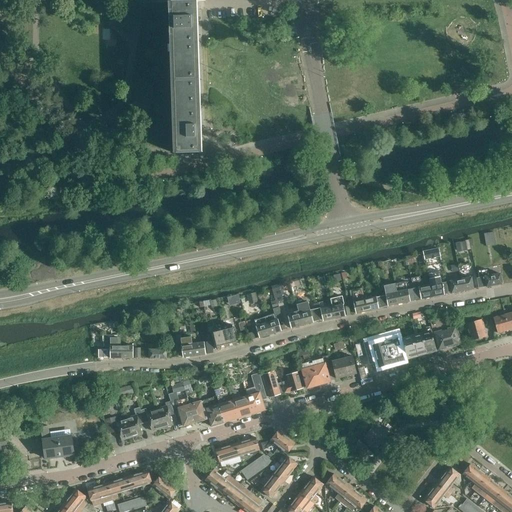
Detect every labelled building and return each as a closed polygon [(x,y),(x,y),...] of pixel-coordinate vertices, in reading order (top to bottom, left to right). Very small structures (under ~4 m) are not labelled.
[(199,127),(195,29),(196,28),(197,28),(197,27),(197,26),(198,26),(198,19),(195,19),(195,13),(194,1),(172,2),(169,2),(174,153),(199,153),(199,135),(202,135),(201,127),(199,127)] [(496,244),(494,232),(483,234),(486,246),(496,244)] [(425,258),(439,257),(438,249),(424,250),(425,258)] [(415,265),(413,256),(407,257),(409,266),(415,265)] [(444,295),(442,283),(445,283),(442,269),(436,270),(439,284),(430,286),(433,297),(444,295)] [(502,284),(500,274),(488,276),(487,270),(478,271),(479,279),(477,279),(479,288),(486,287),(502,284)] [(433,297),(430,286),(422,287),(420,277),(411,278),(413,284),(409,285),(414,299),(415,299),(421,298),(422,299),(433,297)] [(474,289),(472,278),(461,280),(463,291),(474,289)] [(463,291),(461,280),(450,282),(452,293),(463,291)] [(285,300),(281,286),(276,288),(275,286),(271,287),(275,301),(276,302),(278,302),(285,300)] [(410,302),(408,290),(397,292),(399,304),(410,302)] [(399,304),(397,292),(386,295),(386,296),(381,297),(383,307),(388,306),(399,304)] [(258,299),(256,293),(246,295),(248,302),(258,299)] [(383,307),(381,297),(376,298),(376,297),(365,300),(367,311),(378,309),(383,307)] [(334,318),(332,307),(321,310),(318,298),(313,299),(318,321),(323,320),(323,321),(334,318)] [(318,321),(313,299),(308,300),(311,310),(307,311),(307,309),(299,311),(302,325),(313,322),(318,321)] [(367,311),(365,300),(353,302),(356,313),(367,311)] [(282,315),(278,302),(276,302),(275,301),(271,302),(275,317),(282,315)] [(345,316),(343,305),(332,307),(334,318),(345,316)] [(302,325),(299,311),(290,314),(290,316),(288,317),(291,328),(302,325)] [(509,330),(505,315),(493,318),(498,333),(509,330)] [(461,343),(454,319),(431,325),(433,332),(438,350),(461,344),(461,343)] [(487,336),(482,319),(466,324),(471,341),(487,336)] [(281,331),(278,320),(267,323),(271,335),(281,331)] [(271,335),(267,323),(256,327),(260,338),(271,335)] [(237,345),(233,328),(232,325),(223,327),(227,347),(237,345)] [(227,347),(223,327),(213,330),(217,349),(227,347)] [(406,339),(412,338),(422,335),(432,332),(430,327),(420,330),(420,329),(405,334),(406,337),(406,339)] [(400,331),(367,340),(373,361),(379,359),(381,367),(392,364),(392,363),(408,359),(402,338),(400,331)] [(437,351),(432,332),(422,335),(427,353),(437,351)] [(427,353),(422,335),(412,338),(417,356),(427,353)] [(417,356),(412,338),(406,339),(406,337),(402,338),(408,359),(417,356)] [(206,354),(204,342),(193,344),(195,356),(206,354)] [(195,356),(193,344),(182,345),(183,357),(195,356)] [(122,358),(122,346),(110,346),(110,358),(122,358)] [(133,358),(133,346),(122,346),(122,358),(133,358)] [(310,353),(308,347),(297,350),(299,356),(310,353)] [(166,357),(166,349),(149,350),(149,359),(167,359),(166,357)] [(363,349),(356,351),(359,360),(365,359),(363,349)] [(357,373),(353,356),(342,359),(346,376),(357,373)] [(330,381),(327,370),(332,368),(329,358),(312,363),(319,385),(330,381)] [(346,376),(342,359),(332,361),(336,379),(346,376)] [(319,385),(312,363),(301,366),(307,388),(319,385)] [(281,394),(274,371),(263,374),(269,397),(281,394)] [(267,398),(259,372),(253,374),(256,386),(255,387),(249,389),(250,395),(247,396),(252,414),(265,410),(262,400),(267,398)] [(298,372),(291,374),(287,375),(289,385),(283,386),(285,393),(291,391),(296,390),(298,390),(300,390),(301,388),(303,388),(298,372)] [(255,387),(252,379),(244,381),(247,389),(249,389),(255,387)] [(191,388),(190,383),(189,381),(183,382),(186,390),(189,389),(191,388)] [(186,390),(183,382),(172,386),(172,387),(174,393),(185,390),(186,390)] [(134,393),(132,386),(118,390),(120,397),(134,393)] [(177,404),(174,393),(172,387),(169,388),(170,392),(168,393),(169,394),(168,394),(170,402),(171,401),(172,405),(177,404)] [(238,418),(233,400),(230,392),(228,387),(224,388),(226,394),(216,397),(218,405),(224,422),(238,418)] [(120,398),(117,389),(116,389),(111,390),(114,400),(120,398)] [(188,401),(185,390),(174,393),(177,404),(188,401)] [(252,414),(247,396),(240,398),(238,391),(235,390),(230,392),(233,400),(238,418),(252,414)] [(224,422),(218,405),(216,397),(203,401),(211,426),(224,422)] [(175,414),(172,405),(171,401),(170,402),(165,403),(166,406),(157,409),(162,428),(173,425),(170,416),(175,414)] [(195,423),(189,405),(188,401),(177,404),(172,405),(175,414),(179,427),(183,425),(184,426),(195,423)] [(205,419),(200,402),(189,405),(195,423),(205,419)] [(145,423),(140,410),(141,410),(140,408),(134,409),(136,415),(127,418),(132,437),(142,434),(139,425),(145,423)] [(162,428),(157,409),(147,412),(146,409),(141,410),(140,410),(145,423),(150,422),(152,431),(162,428)] [(132,437),(127,418),(117,421),(116,418),(110,419),(114,432),(119,431),(122,440),(132,437)] [(389,433),(375,423),(369,431),(367,430),(362,436),(364,438),(369,442),(374,436),(382,442),(389,433)] [(74,455),(72,436),(51,439),(48,426),(40,428),(43,440),(44,447),(44,450),(45,459),(74,455)] [(279,447),(287,437),(279,431),(270,441),(279,447)] [(260,450),(256,437),(236,444),(239,456),(260,450)] [(287,454),(295,444),(287,437),(279,447),(287,454)] [(368,448),(358,440),(354,446),(364,453),(368,448)] [(239,456),(236,444),(216,450),(219,462),(239,456)] [(291,473),(298,465),(287,457),(281,465),(291,473)] [(471,481),(479,471),(471,464),(463,474),(471,481)] [(285,481),(291,473),(281,465),(274,473),(285,481)] [(453,483),(460,475),(450,467),(443,475),(453,483)] [(214,487),(222,476),(213,470),(205,480),(214,487)] [(152,483),(148,471),(138,474),(142,486),(152,483)] [(477,491),(487,477),(479,471),(471,481),(475,484),(472,488),(477,491)] [(278,489),(285,481),(274,473),(271,477),(268,474),(264,478),(278,489)] [(142,486),(138,474),(128,477),(132,489),(142,486)] [(334,491),(342,481),(334,474),(326,484),(334,491)] [(450,487),(453,483),(443,475),(437,483),(451,494),(454,490),(450,487)] [(162,491),(169,482),(161,476),(154,485),(162,491)] [(222,493),(233,479),(228,476),(226,479),(222,476),(214,487),(222,493)] [(132,489),(128,477),(118,480),(122,492),(132,489)] [(317,493),(323,485),(313,477),(306,485),(317,493)] [(485,498),(496,484),(487,477),(477,491),(485,498)] [(278,489),(264,478),(261,483),(264,486),(261,490),(272,498),(278,489)] [(230,499),(241,486),(233,479),(222,493),(230,499)] [(122,492),(118,480),(108,483),(113,500),(118,498),(117,494),(122,492)] [(343,497),(351,487),(342,481),(334,491),(343,497)] [(170,497),(177,489),(169,482),(162,491),(170,497)] [(113,500),(108,483),(98,486),(103,503),(113,500)] [(451,494),(437,483),(430,491),(441,499),(444,496),(447,499),(451,494)] [(493,504),(504,490),(496,484),(485,498),(493,504)] [(314,497),(317,493),(306,485),(300,493),(314,504),(317,500),(314,497)] [(103,503),(98,486),(88,489),(92,501),(93,506),(103,503)] [(238,506),(249,492),(241,486),(230,499),(238,506)] [(351,504),(359,493),(351,487),(343,497),(351,504)] [(83,501),(86,497),(76,489),(69,497),(83,508),(86,504),(83,501)] [(501,510),(511,496),(504,490),(493,504),(501,510)] [(434,508),(441,499),(430,491),(424,500),(434,508)] [(246,511),(257,498),(249,492),(238,506),(246,511)] [(307,511),(314,504),(300,493),(294,501),(307,511)] [(359,510),(366,501),(367,500),(359,493),(351,504),(359,510)] [(503,511),(511,511),(511,496),(501,510),(503,511)] [(79,511),(83,508),(69,497),(63,506),(70,511),(79,511)] [(260,511),(263,509),(259,506),(262,502),(257,498),(246,511),(260,511)] [(307,511),(294,501),(287,510),(290,511),(307,511)] [(13,511),(12,502),(1,503),(2,511),(13,511)] [(177,511),(180,509),(170,502),(161,511),(177,511)]
